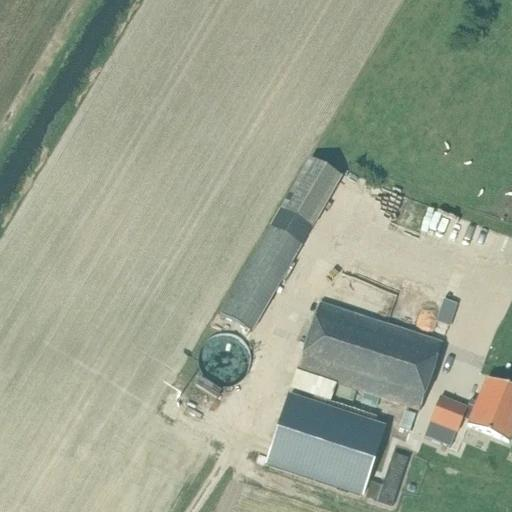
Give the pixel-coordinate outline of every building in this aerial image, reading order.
[(270,230),(220,316),(252,336),(302,248),(312,229),(280,211),(270,230)] [(441,239),(461,241),(461,250),(480,251),(481,233),(472,233),(473,215),(443,213),(441,239)] [(447,327),(455,305),(443,300),(435,322),(447,327)] [(419,413),(435,364),(442,345),(319,305),(297,373),(338,387),(334,398),(353,404),(357,393),(362,395),(358,409),(375,415),(379,400),(419,413)] [(215,371),(231,371),(231,357),(248,357),(248,340),(215,340),(215,371)] [(464,418),(470,421),(468,426),(508,443),(511,433),(511,390),(486,380),(477,403),(471,401),(467,409),(441,398),(431,423),(458,434),(464,418)] [(289,398),(266,467),(362,498),(385,429),(289,398)] [(407,464),(393,459),(383,491),(367,502),(391,511),(407,464)]
